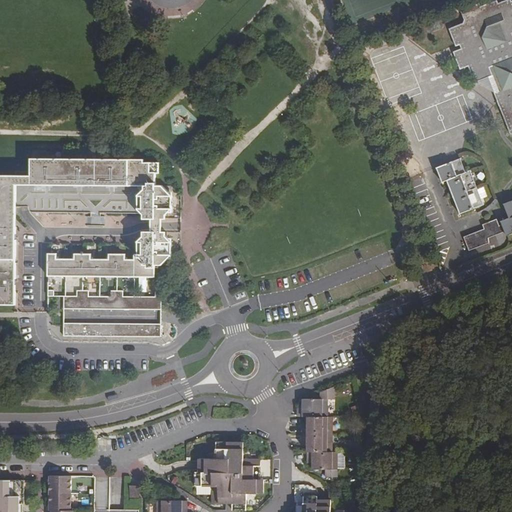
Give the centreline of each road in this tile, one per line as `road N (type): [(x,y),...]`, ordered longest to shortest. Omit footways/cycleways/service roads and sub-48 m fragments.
road 1 (residential): [(20,206),(43,236),(44,338),(62,348),(168,350),(201,323),(230,316)]
road 2 (residential): [(271,416),(209,424),(104,464),(0,463)]
road 3 (tertiary): [(511,262),(263,355)]
road 4 (tertiary): [(222,372),(101,416),(0,422)]
